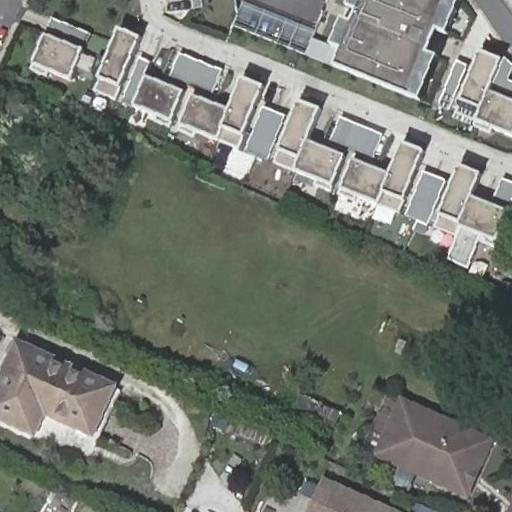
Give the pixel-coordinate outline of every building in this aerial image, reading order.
[(335,67),(412,98),(451,0),(350,0),(348,8),(357,12),(352,23),(343,20),(332,47),(341,51),(335,67)] [(115,99),(140,38),(119,30),(94,91),(115,99)] [(71,80),(83,50),(63,44),(63,43),(45,35),(31,70),(46,76),(48,71),(71,80)] [(182,50),(173,74),(218,90),(227,67),(182,50)] [(506,100),(489,93),(501,61),(480,53),(456,113),(476,122),(475,127),(490,133),(492,128),(511,135),(511,103),(506,101),(506,100)] [(170,126),(183,92),(165,85),(165,86),(146,77),(134,106),(156,115),(154,120),(170,126)] [(239,148),(263,88),(242,79),(229,111),(210,104),(210,103),(192,96),(178,130),(194,136),(196,131),(239,148)] [(320,111),(299,102),(274,163),(317,180),(315,185),(331,191),(344,157),(326,150),(326,151),(307,142),(320,111)] [(399,213),(424,152),(403,144),(390,175),(371,169),(371,168),(353,160),(339,195),(354,201),(356,196),(399,213)] [(509,213),(490,205),(490,207),(471,198),(480,175),(460,167),(435,227),(456,236),(460,227),(482,236),(480,241),(495,247),(509,213)] [(11,371),(22,346),(15,343),(4,369),(11,371)] [(112,387),(22,346),(11,371),(4,369),(0,377),(0,419),(34,435),(44,414),(90,435),(100,413),(112,387)] [(114,388),(102,414),(107,416),(119,390),(114,388)] [(385,460),(409,405),(382,393),(357,448),(385,460)] [(427,478),(468,496),(492,441),(409,405),(385,460),(412,472),(418,459),(432,465),(427,478)] [(102,414),(100,413),(90,435),(97,438),(107,416),(102,414)] [(391,511),(325,482),(311,511),(391,511)]
